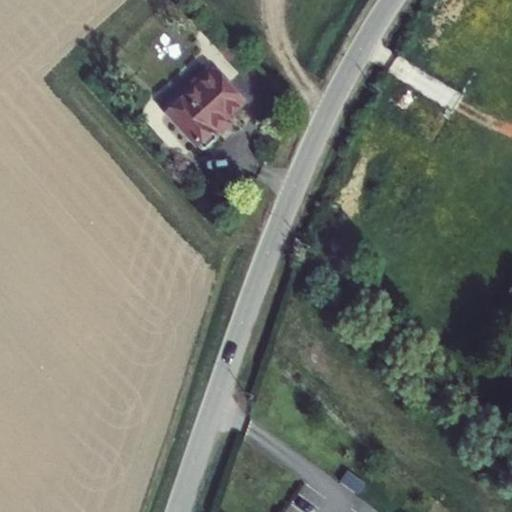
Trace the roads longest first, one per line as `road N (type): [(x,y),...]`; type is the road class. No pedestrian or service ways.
road 1 (residential): [(177,511),(274,234),(352,61),(390,0)]
road 2 (unknown): [(211,411),(302,453),(343,484),(337,511)]
